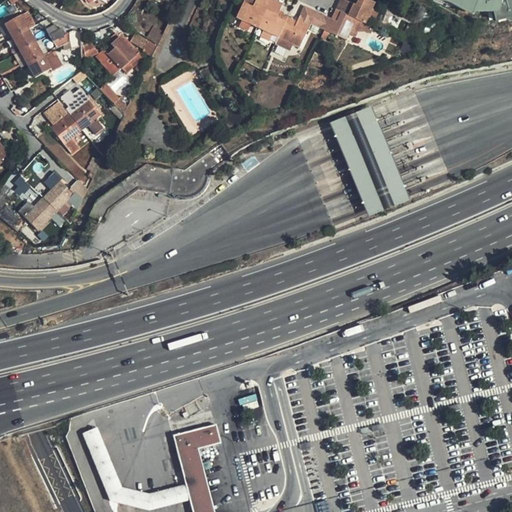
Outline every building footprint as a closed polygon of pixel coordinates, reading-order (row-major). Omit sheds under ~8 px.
[(250,0),(244,0),(236,18),(251,25),(257,28),(270,0),(256,0),(255,2),(253,7),(250,6),(253,1),(250,0)] [(274,0),(270,0),(257,28),(263,31),(272,35),(278,38),(287,17),(278,13),(282,4),(274,0)] [(365,24),(375,3),(368,0),(351,0),(357,3),(355,5),(350,3),(344,0),(339,0),(335,10),(362,23),(365,24)] [(511,0),(436,0),(446,1),(466,14),(475,14),(475,11),(494,10),(495,20),(511,18),(511,0)] [(297,22),(287,17),(278,38),(299,48),(310,24),(316,12),(304,6),(297,22)] [(368,18),(375,21),(379,12),(372,9),(368,18)] [(355,37),(362,23),(335,10),(332,17),(337,19),(336,21),(331,19),(316,12),(310,24),(346,41),(349,34),(355,37)] [(25,14),(20,17),(28,30),(33,27),(25,14)] [(230,22),(248,31),(251,25),(236,18),(236,17),(233,15),(230,22)] [(4,25),(12,39),(28,30),(20,17),(4,25)] [(48,36),(63,27),(55,24),(47,19),(40,23),(48,36)] [(0,27),(0,33),(5,43),(12,39),(4,25),(0,27)] [(48,36),(56,49),(69,41),(69,30),(63,27),(48,36)] [(12,39),(20,52),(36,43),(28,30),(12,39)] [(82,32),(69,30),(69,41),(70,48),(81,48),(80,35),(82,32)] [(263,31),(260,37),(269,41),(272,35),(263,31)] [(156,45),(133,33),(128,41),(142,49),(142,50),(150,55),(156,45)] [(124,72),(140,56),(123,38),(120,40),(117,39),(112,44),(112,51),(105,57),(109,61),(102,69),(110,76),(116,70),(118,67),(124,72)] [(20,52),(28,65),(43,57),(36,43),(20,52)] [(99,60),(92,49),(82,52),(86,67),(99,60)] [(47,62),(57,57),(53,51),(43,57),(47,62)] [(62,66),(57,57),(47,62),(43,57),(28,65),(35,78),(47,72),(48,74),(51,73),(62,66)] [(76,86),(86,77),(82,72),(71,81),(76,86)] [(118,99),(103,84),(98,89),(112,104),(118,99)] [(65,102),(70,109),(78,102),(82,108),(88,103),(85,98),(79,91),(65,102)] [(105,113),(90,94),(85,98),(88,103),(99,117),(105,113)] [(67,112),(71,116),(82,108),(78,102),(70,109),(67,111),(67,112)] [(50,125),(65,113),(57,103),(41,115),(50,125)] [(99,117),(88,103),(82,108),(71,116),(82,131),(86,128),(95,121),(99,117)] [(106,130),(112,133),(122,114),(117,109),(116,108),(106,130)] [(370,109),(332,124),(346,160),(368,217),(406,202),(385,146),(370,109)] [(65,113),(50,125),(53,130),(71,116),(67,112),(65,113)] [(4,113),(0,116),(0,126),(2,129),(9,124),(12,122),(4,113)] [(64,145),(82,131),(71,116),(53,130),(64,145)] [(95,121),(86,128),(92,136),(101,129),(95,121)] [(147,158),(97,194),(90,210),(103,216),(110,204),(139,184),(166,188),(171,189),(176,188),(186,185),(195,179),(231,151),(221,138),(214,143),(184,165),(147,158)] [(64,168),(55,158),(49,164),(58,174),(64,168)] [(86,178),(89,180),(98,162),(91,159),(85,171),(88,172),(86,178)] [(49,192),(51,194),(61,184),(53,176),(43,186),(49,192)] [(38,234),(41,231),(28,217),(44,201),(42,199),(25,182),(17,190),(28,201),(17,212),(38,234)] [(57,214),(70,201),(68,200),(63,195),(67,190),(61,184),(51,194),(44,201),(57,214)] [(80,184),(73,191),(79,197),(85,189),(80,184)] [(14,194),(4,186),(0,191),(0,212),(5,206),(14,194)] [(67,190),(63,195),(68,200),(73,195),(67,190)] [(42,199),(44,201),(51,194),(49,192),(42,199)] [(41,231),(57,214),(44,201),(28,217),(41,231)] [(0,212),(0,218),(14,230),(22,221),(5,206),(0,212)] [(191,501),(193,511),(214,511),(199,448),(220,441),(216,424),(173,435),(186,485),(191,501)] [(191,501),(186,485),(167,489),(150,494),(122,486),(111,459),(99,428),(84,434),(95,465),(109,502),(150,511),(152,511),(172,505),(191,501)]
